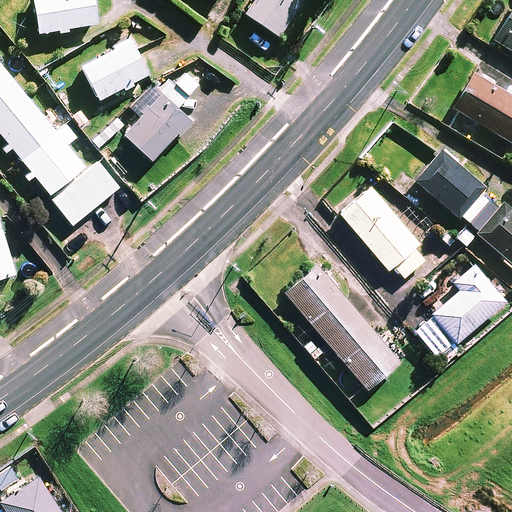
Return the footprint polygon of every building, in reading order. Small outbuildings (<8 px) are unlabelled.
[(32,0),(37,36),(57,33),(58,37),(68,36),(68,32),(96,28),(91,0),(32,0)] [(305,0),(256,0),(244,18),(278,41),(305,0)] [(511,9),(491,44),(511,56),(511,9)] [(109,51),(111,55),(81,71),(99,104),(121,92),(124,96),(134,90),(132,86),(148,77),(130,44),(128,41),(109,51)] [(12,153),(22,166),(16,172),(27,186),(34,181),(72,228),(119,190),(98,165),(86,175),(65,148),(75,140),(54,114),(43,123),(0,69),(0,138),(5,144),(0,148),(0,152),(5,158),(12,153)] [(511,148),(511,102),(471,78),(451,113),(511,148)] [(150,165),(177,138),(179,141),(191,128),(189,126),(175,112),(187,101),(165,80),(115,131),(150,165)] [(511,217),(500,207),(498,209),(483,197),(486,194),(438,153),(411,184),(459,225),(450,235),(465,248),(474,237),(511,269),(511,217)] [(435,268),(368,190),(337,216),(386,274),(391,269),(401,281),(413,271),(420,280),(435,268)] [(0,282),(14,278),(0,233),(0,282)] [(501,306),(467,267),(449,282),(458,293),(412,334),(436,362),(501,306)] [(397,366),(315,269),(283,297),(364,394),(397,366)] [(63,511),(38,473),(0,497),(0,498),(8,511),(63,511)]
